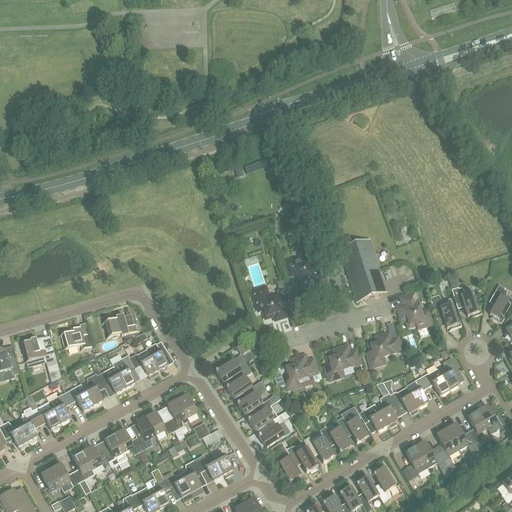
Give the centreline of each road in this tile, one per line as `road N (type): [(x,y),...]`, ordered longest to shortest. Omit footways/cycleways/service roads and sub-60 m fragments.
road 1 (secondary): [(0,200),(280,116)]
road 2 (residential): [(194,373),(139,296),(0,333)]
road 3 (residential): [(281,510),(487,391)]
road 4 (residential): [(352,322),(280,116)]
road 5 (residential): [(24,467),(194,373)]
road 6 (secondary): [(280,116),(405,74)]
road 7 (residential): [(259,477),(194,373)]
